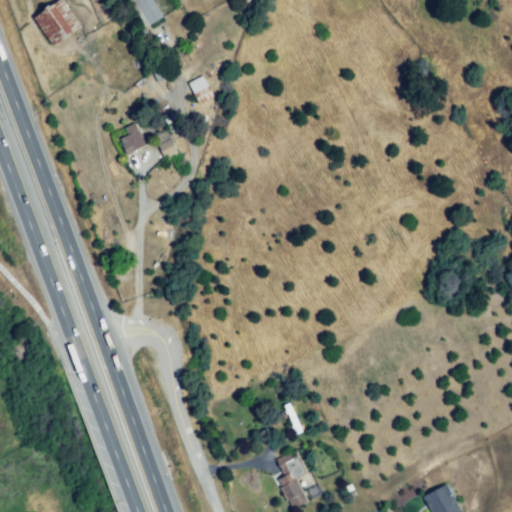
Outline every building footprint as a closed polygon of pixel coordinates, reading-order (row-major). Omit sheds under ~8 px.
[(31,18),(59,0),(61,0),(80,26),(52,47),(31,18)] [(127,0),(153,0),(164,18),(143,29),(127,0)] [(188,83),(202,75),(213,96),(198,104),(188,83)] [(124,127),(127,134),(120,137),(123,143),(121,144),(125,155),(147,145),(135,122),(124,127)] [(158,144),(169,140),(175,153),(164,158),(158,144)] [(283,470),(295,463),(288,451),(276,458),(283,470)] [(277,479),(292,508),(307,501),(296,479),(291,481),(288,474),(277,479)] [(460,511),(446,485),(423,497),(430,511),(460,511)]
